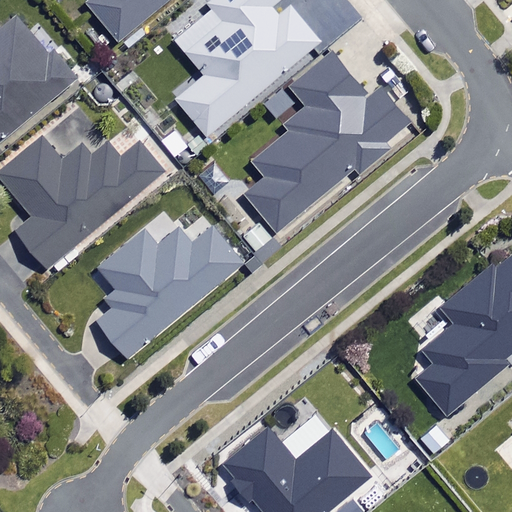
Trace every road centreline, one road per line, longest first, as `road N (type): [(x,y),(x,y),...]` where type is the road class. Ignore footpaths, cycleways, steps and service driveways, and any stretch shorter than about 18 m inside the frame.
road 1 (residential): [(486,131),(458,174),(131,443)]
road 2 (residential): [(0,285),(131,443)]
road 3 (residential): [(426,0),(480,72),(489,94),(486,131)]
